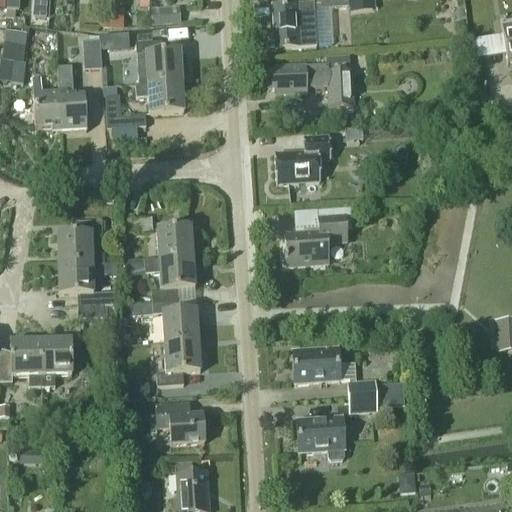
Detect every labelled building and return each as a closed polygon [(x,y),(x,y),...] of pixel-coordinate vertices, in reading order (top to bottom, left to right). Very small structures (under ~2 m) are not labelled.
[(18,0),(5,0),(4,12),(18,13),(18,0)] [(148,12),(148,0),(139,0),(139,12),(148,12)] [(308,0),(309,6),(271,9),(274,51),(320,48),(317,8),(337,6),(337,4),(336,0),(308,0)] [(372,0),(347,0),(349,13),(374,11),(372,0)] [(178,9),(149,11),(150,29),(179,27),(178,9)] [(123,11),(111,10),(111,17),(98,17),(97,30),(122,31),(123,11)] [(511,22),(511,23),(511,25),(511,29),(500,31),(506,70),(511,68),(511,22)] [(60,47),(60,31),(37,30),(37,47),(60,47)] [(0,84),(21,87),(24,65),(22,65),(26,36),(5,33),(0,62),(0,61),(0,84)] [(181,86),(179,55),(162,56),(161,44),(135,46),(136,59),(145,58),(146,88),(181,86)] [(99,45),(81,46),(83,74),(100,73),(99,45)] [(305,68),(273,70),(273,74),(268,75),(269,93),(274,93),(274,98),(306,97),(306,92),(326,91),(327,111),(353,110),(351,73),(349,73),(348,59),(325,60),(325,68),(305,68)] [(59,135),(86,134),(84,99),(64,100),(63,96),(72,96),(70,70),(56,71),(57,95),(59,135)] [(32,80),(34,132),(51,131),(51,136),(59,135),(57,95),(41,96),(40,80),(32,80)] [(183,116),(181,86),(146,88),(135,89),(136,102),(147,101),(148,118),(183,116)] [(105,133),(144,131),(143,118),(118,119),(117,99),(103,99),(105,133)] [(344,132),(345,144),(362,143),(361,131),(344,132)] [(318,164),(330,163),(328,140),(302,142),(303,156),(273,158),(275,189),(319,186),(318,164)] [(325,247),(345,246),(343,220),(317,222),(318,236),(284,238),(286,271),(327,268),(325,247)] [(150,221),(124,223),(125,237),(151,235),(150,221)] [(55,239),(56,269),(90,267),(90,269),(103,268),(103,258),(90,258),(89,238),(101,238),(100,224),(74,225),(74,238),(55,239)] [(156,233),(158,263),(192,261),(190,231),(156,233)] [(194,291),(192,261),(158,263),(144,264),(145,277),(159,276),(160,293),(152,294),(152,306),(178,304),(177,292),(194,291)] [(92,296),(90,269),(90,267),(56,269),(58,298),(76,298),(77,322),(103,321),(103,310),(115,309),(114,295),(92,296)] [(161,317),(163,347),(197,345),(195,315),(179,316),(178,304),(152,306),(152,308),(141,309),(142,318),(161,317)] [(511,322),(494,323),(496,355),(511,353),(511,322)] [(40,345),(42,392),(54,391),(53,379),(72,378),(70,344),(40,345)] [(40,345),(10,346),(10,357),(0,353),(0,385),(11,385),(12,379),(27,379),(27,392),(42,392),(40,345)] [(199,375),(197,345),(163,347),(165,377),(157,378),(158,390),(184,388),(183,377),(199,375)] [(337,351),(291,354),(293,388),(348,384),(348,386),(346,386),(348,419),(376,417),(374,384),(355,385),(353,367),(338,368),(337,351)] [(148,386),(126,387),(127,401),(148,401),(148,386)] [(204,446),(202,419),(189,419),(188,407),(155,410),(156,432),(168,432),(170,449),(204,446)] [(0,421),(8,422),(9,409),(0,408),(0,421)] [(342,421),(296,423),(298,457),(327,456),(327,463),(331,466),(342,465),(344,462),(344,455),(342,421)] [(86,444),(86,431),(65,432),(66,445),(86,444)] [(207,511),(206,475),(175,477),(177,502),(173,502),(173,511),(207,511)]
